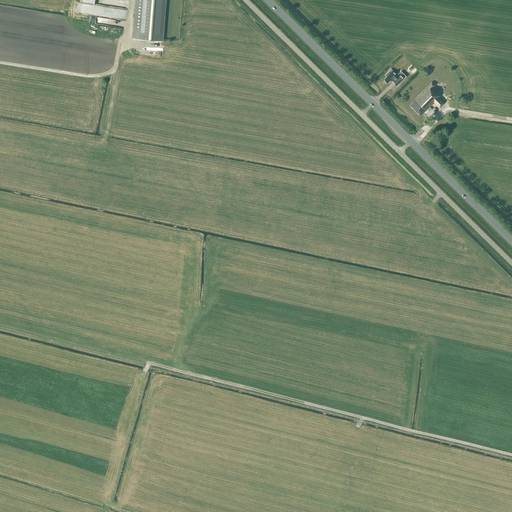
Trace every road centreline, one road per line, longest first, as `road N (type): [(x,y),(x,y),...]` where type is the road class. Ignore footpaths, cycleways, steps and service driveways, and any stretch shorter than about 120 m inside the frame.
road 1 (track): [(511,455),(148,362),(144,371)]
road 2 (unclassified): [(511,263),(245,0)]
road 3 (primary): [(511,241),(267,0)]
